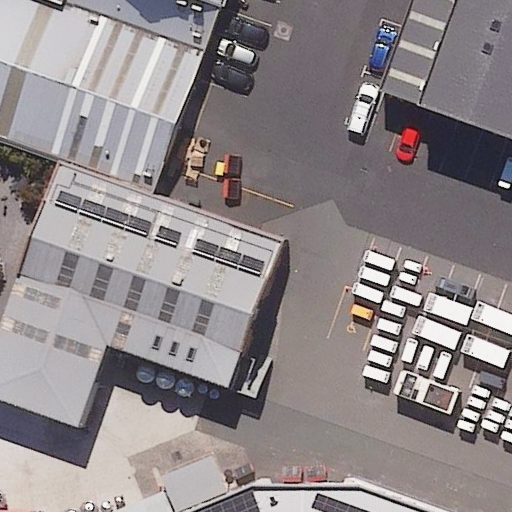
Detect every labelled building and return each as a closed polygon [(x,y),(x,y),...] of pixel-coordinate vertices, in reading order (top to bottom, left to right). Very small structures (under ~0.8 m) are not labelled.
[(75,0),(0,0),(0,123),(156,180),(205,46),(75,0)] [(227,0),(191,0),(223,11),(227,0)] [(511,0),(456,0),(416,112),(511,146),(511,0)] [(300,238),(76,157),(20,311),(244,392),(300,238)] [(457,266),(380,238),(352,315),(429,343),(457,266)] [(511,357),(511,285),(457,266),(429,343),(406,408),(484,436),(511,357)] [(209,511),(427,511),(370,492),(273,494),(209,511)]
